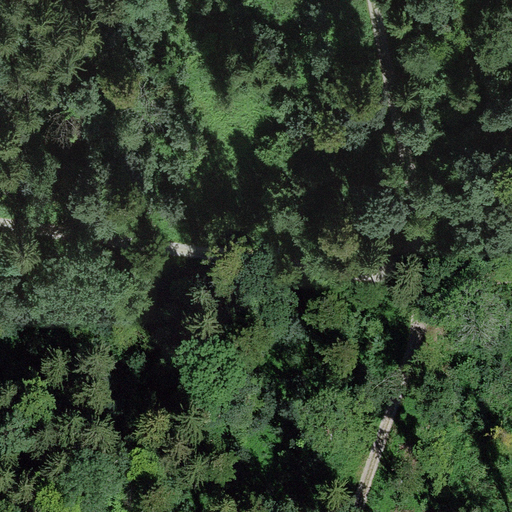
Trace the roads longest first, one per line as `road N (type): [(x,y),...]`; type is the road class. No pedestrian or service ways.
road 1 (track): [(370,0),(424,251),(417,312),(358,511)]
road 2 (track): [(0,228),(422,283)]
